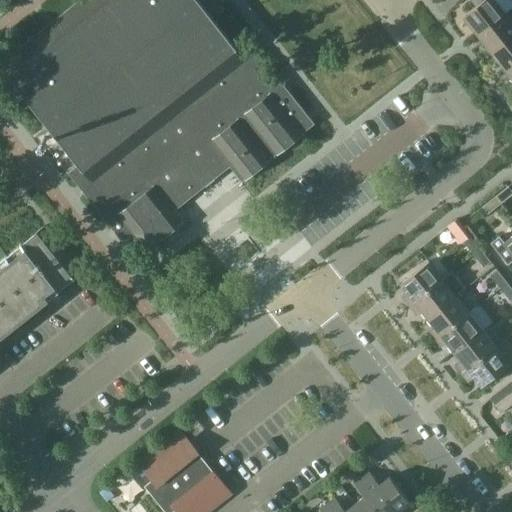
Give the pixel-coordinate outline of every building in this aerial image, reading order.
[(176,209),(231,166),(242,181),(315,123),(244,33),(233,42),(199,0),(79,0),(0,63),(0,64),(79,164),(68,173),(125,244),(136,235),(147,250),(184,220),(176,209)] [(496,0),(483,0),(464,16),(478,34),(506,12),(496,0)] [(511,19),(506,12),(478,34),(492,52),(511,37),(511,19)] [(511,37),(492,52),(507,70),(511,66),(511,37)] [(501,203),(511,194),(511,190),(508,186),(496,196),(501,203)] [(501,203),(496,196),(482,207),(488,214),(501,203)] [(0,331),(71,275),(66,268),(74,262),(45,225),(0,260),(0,331)] [(508,265),(511,261),(511,234),(504,241),(500,235),(491,243),(508,265)] [(474,255),(482,249),(470,235),(463,241),(474,255)] [(492,263),(482,249),(474,255),(484,268),(492,263)] [(444,278),(430,261),(401,283),(409,293),(403,297),(409,305),(444,278)] [(501,289),(508,283),(497,269),(490,275),(501,289)] [(452,272),(444,278),(409,305),(415,313),(421,308),(428,318),(457,295),(466,289),(452,272)] [(501,289),(511,301),(511,300),(511,287),(508,283),(501,289)] [(457,295),(428,318),(436,327),(430,331),(436,339),(471,312),(470,312),(457,295)] [(471,312),(436,339),(442,347),(448,343),(455,351),(484,329),(493,322),(479,305),(470,312),(471,312)] [(484,329),(455,351),(462,361),(457,365),(463,372),(497,346),(497,345),(484,329)] [(497,346),(463,372),(469,381),(475,377),(482,386),(511,363),(511,364),(511,362),(511,344),(506,337),(497,345),(497,346)] [(501,413),(511,404),(511,399),(509,395),(496,405),(501,413)] [(194,437),(205,428),(195,417),(185,425),(194,437)] [(169,511),(175,507),(178,511),(207,511),(232,493),(215,471),(213,473),(196,452),(198,451),(180,429),(139,462),(154,481),(148,486),(168,511),(169,511)] [(389,511),(399,511),(411,503),(390,476),(380,484),(369,470),(361,476),(389,511)] [(389,511),(361,476),(353,482),(365,496),(355,504),(361,511),(389,511)] [(361,511),(355,504),(346,511),(335,497),(328,503),(334,511),(361,511)] [(334,511),(328,503),(320,509),(322,511),(334,511)]
